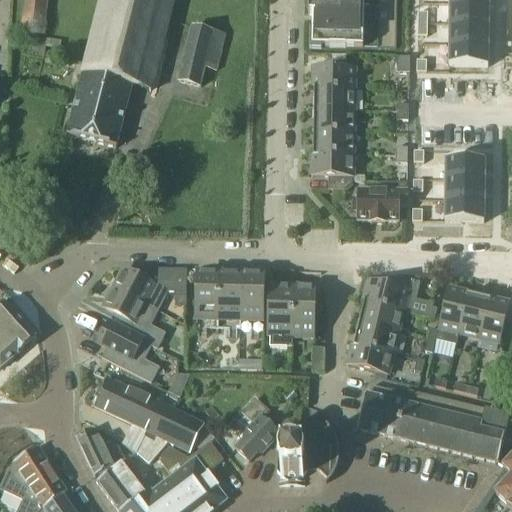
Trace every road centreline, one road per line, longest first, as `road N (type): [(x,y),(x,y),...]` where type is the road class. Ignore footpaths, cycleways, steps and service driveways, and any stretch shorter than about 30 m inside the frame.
road 1 (residential): [(36,294),(85,252),(282,256)]
road 2 (residential): [(282,256),(282,0)]
road 3 (residential): [(241,511),(332,502),(364,484),(468,507)]
road 4 (residential): [(343,255),(511,273)]
road 5 (residential): [(343,255),(331,376),(318,410)]
road 6 (residential): [(42,425),(57,373),(36,294)]
